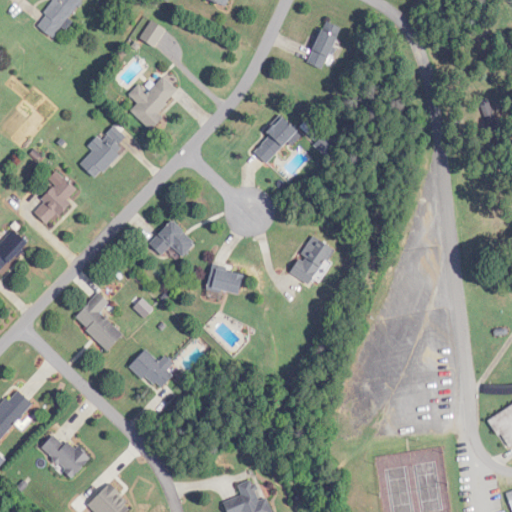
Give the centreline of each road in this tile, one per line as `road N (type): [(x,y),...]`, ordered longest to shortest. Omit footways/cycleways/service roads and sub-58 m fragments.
road 1 (residential): [(511,473),(487,460),(471,415),(427,71),(410,32),(373,0)]
road 2 (residential): [(0,348),(243,88),(286,0)]
road 3 (residential): [(21,326),(161,465),(177,511)]
